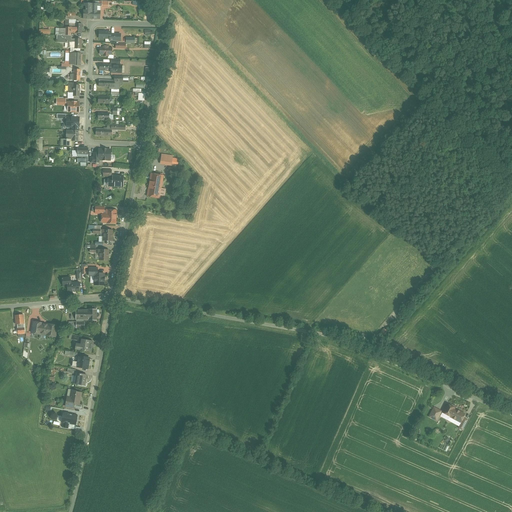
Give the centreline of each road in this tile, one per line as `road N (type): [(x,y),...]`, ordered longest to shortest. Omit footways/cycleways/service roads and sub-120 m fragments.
road 1 (unclassified): [(112,297),(326,336),(511,415)]
road 2 (residential): [(139,145),(86,140),(89,31),(94,24),(165,24)]
road 3 (unclassified): [(70,511),(112,297)]
road 4 (unclassified): [(139,145),(112,297)]
road 5 (unclassified): [(165,24),(139,145)]
